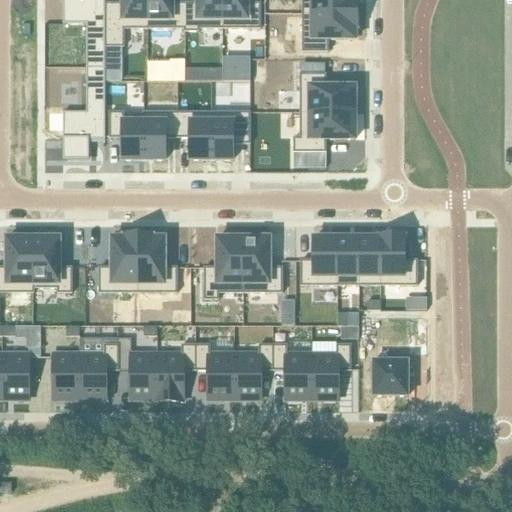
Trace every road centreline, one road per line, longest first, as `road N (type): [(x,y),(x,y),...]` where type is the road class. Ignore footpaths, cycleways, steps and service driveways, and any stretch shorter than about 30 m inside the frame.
road 1 (residential): [(506,431),(0,429)]
road 2 (track): [(459,484),(119,478),(7,511)]
road 3 (residential): [(0,207),(388,206)]
road 4 (residential): [(505,206),(506,431)]
road 5 (residential): [(386,0),(388,206)]
